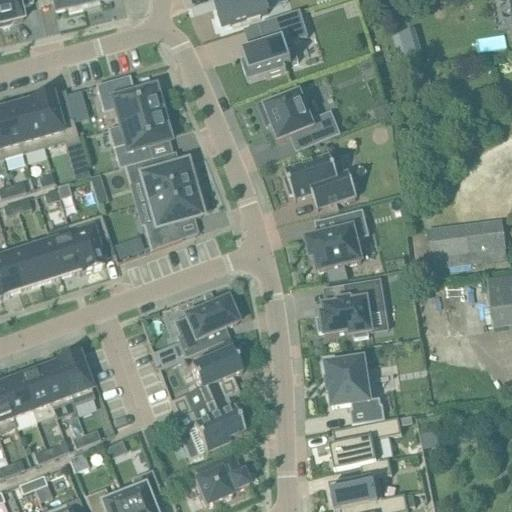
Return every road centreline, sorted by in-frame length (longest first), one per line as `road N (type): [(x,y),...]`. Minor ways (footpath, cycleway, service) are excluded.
road 1 (residential): [(263,253),(0,352)]
road 2 (residential): [(289,511),(263,253)]
road 3 (residential): [(263,253),(181,46),(160,29)]
road 4 (residential): [(0,75),(160,29)]
